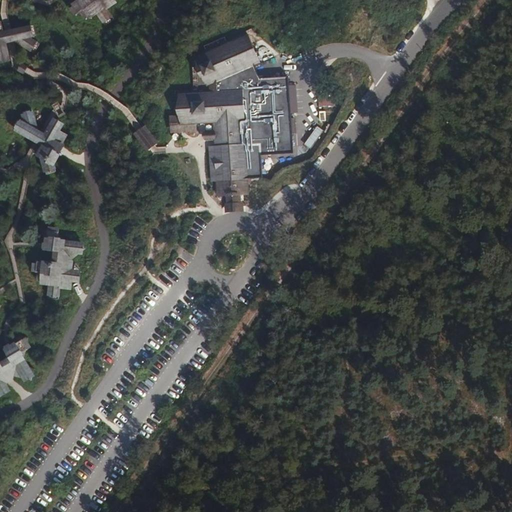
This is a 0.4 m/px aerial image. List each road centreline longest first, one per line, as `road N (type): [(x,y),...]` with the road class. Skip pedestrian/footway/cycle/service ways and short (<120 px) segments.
road 1 (track): [(115,511),(452,41),(490,0)]
road 2 (unclassified): [(452,0),(276,226)]
